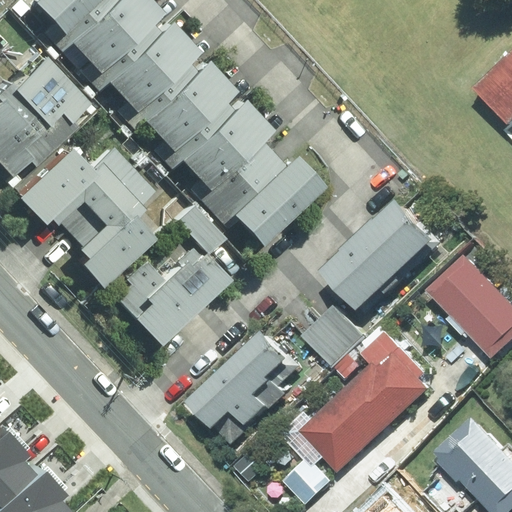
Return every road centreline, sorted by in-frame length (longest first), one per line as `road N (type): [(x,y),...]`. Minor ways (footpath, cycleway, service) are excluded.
road 1 (residential): [(199,0),(375,186),(118,423)]
road 2 (residential): [(0,293),(118,423)]
road 3 (residential): [(118,423),(200,511)]
